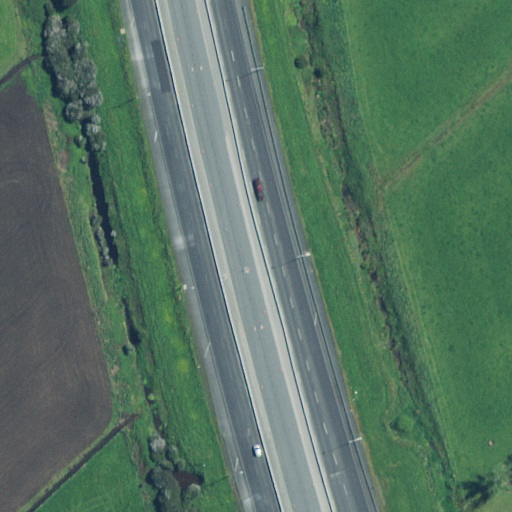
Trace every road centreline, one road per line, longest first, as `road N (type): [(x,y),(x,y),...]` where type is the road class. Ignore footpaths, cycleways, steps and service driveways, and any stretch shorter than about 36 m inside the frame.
road 1 (motorway): [(209,0),(292,348),(342,511)]
road 2 (motorway): [(281,511),(154,0)]
